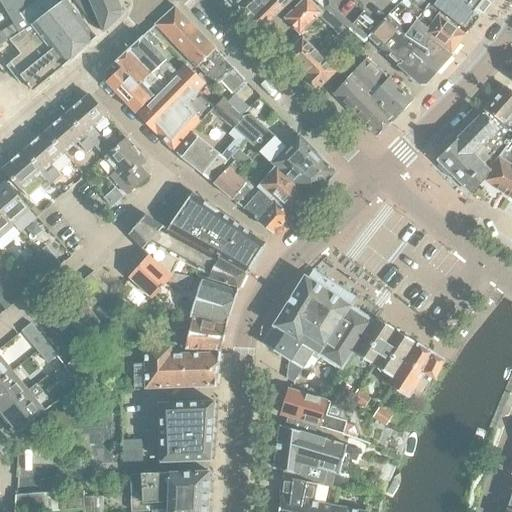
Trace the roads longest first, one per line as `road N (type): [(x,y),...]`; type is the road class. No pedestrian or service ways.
road 1 (tertiary): [(231,511),(241,346),(268,285),(299,253)]
road 2 (residential): [(375,177),(193,0)]
road 3 (residential): [(0,329),(94,254),(174,167)]
road 4 (tertiary): [(375,177),(465,88),(511,26)]
road 5 (residential): [(511,282),(375,177)]
road 6 (residential): [(299,253),(174,167)]
road 7 (residential): [(174,167),(82,69)]
